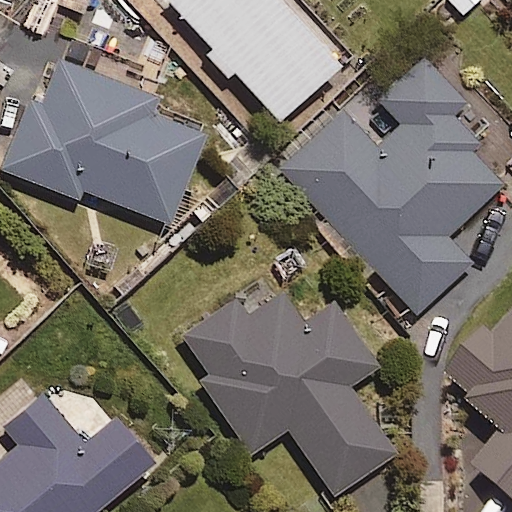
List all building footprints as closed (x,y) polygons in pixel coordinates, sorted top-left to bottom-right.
[(160,0),(203,44),(196,51),(221,78),(229,70),(274,117),(334,59),(277,0),(160,0)] [(440,0),(460,17),(475,0),(440,0)] [(147,92),(54,54),(36,98),(28,95),(0,164),(0,168),(72,197),(76,187),(162,222),(199,130),(141,107),(147,92)] [(440,235),(496,181),(468,152),(478,142),(448,111),(460,100),(418,55),(374,96),(399,123),(373,148),(337,110),(276,168),(412,312),(465,261),(440,235)] [(297,319),(276,289),(241,313),(231,299),(180,334),(213,382),(206,386),(250,450),(284,427),(329,492),(389,451),(343,384),(372,364),(326,299),(297,319)] [(511,316),(489,343),(479,335),(445,374),(475,400),(470,406),(501,432),(471,468),(511,502),(511,316)] [(78,443),(33,391),(0,419),(0,511),(84,511),(146,460),(109,417),(78,443)]
